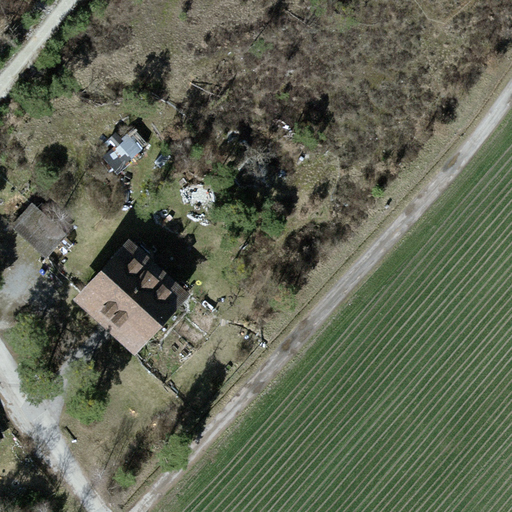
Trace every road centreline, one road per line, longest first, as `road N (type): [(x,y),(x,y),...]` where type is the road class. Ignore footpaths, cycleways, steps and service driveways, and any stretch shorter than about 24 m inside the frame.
road 1 (track): [(141,511),(511,89)]
road 2 (unclassified): [(98,511),(0,364)]
